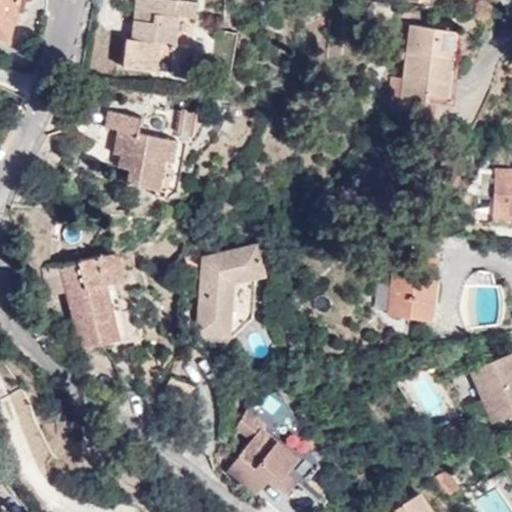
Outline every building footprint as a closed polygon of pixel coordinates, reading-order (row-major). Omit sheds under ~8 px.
[(16,0),(0,0),(0,37),(8,39),(16,0)] [(174,15),(176,0),(139,0),(134,39),(127,38),(124,66),(190,74),(193,46),(175,44),(178,15),(174,15)] [(199,1),(189,0),(176,0),(174,15),(178,15),(197,17),(199,1)] [(445,102),(452,55),(453,37),(433,35),(434,27),(410,25),(402,96),(420,99),(445,102)] [(453,37),(454,30),(434,27),(433,35),(453,37)] [(417,120),(442,123),(445,102),(420,99),(417,120)] [(126,181),(156,188),(167,139),(137,132),(140,116),(108,109),(105,126),(118,129),(125,130),(120,154),(118,165),(127,167),(126,181)] [(179,130),(193,132),(196,115),(183,112),(179,130)] [(113,153),(120,154),(125,130),(118,129),(113,153)] [(167,139),(156,188),(165,190),(176,140),(167,139)] [(423,170),(455,183),(467,154),(462,152),(465,145),(450,139),(447,146),(435,141),(423,170)] [(495,214),(511,215),(511,170),(481,169),(480,196),(496,197),(495,214)] [(199,337),(229,339),(233,287),(257,280),(265,278),(257,246),(205,261),(204,277),(210,277),(209,288),(203,291),(199,337)] [(436,272),(437,256),(398,251),(390,315),(430,320),(436,272)] [(109,253),(61,264),(67,290),(81,348),(118,339),(111,312),(106,313),(100,284),(115,280),(121,274),(124,268),(123,262),(118,255),(109,253)] [(67,290),(61,264),(45,268),(51,295),(67,290)] [(233,287),(229,339),(236,339),(254,322),(257,280),(233,287)] [(470,369),(492,422),(511,414),(511,356),(510,352),(470,369)] [(170,377),(158,403),(181,414),(193,388),(170,377)] [(262,428),(263,429),(267,424),(249,408),(238,428),(252,440),(262,428)] [(263,429),(262,428),(252,440),(229,470),(258,493),(269,480),(276,486),(287,473),(299,458),(263,429)] [(435,475),(448,494),(457,486),(445,469),(435,475)] [(288,495),(298,483),(287,473),(276,486),(288,495)] [(431,511),(417,490),(384,511),(431,511)]
